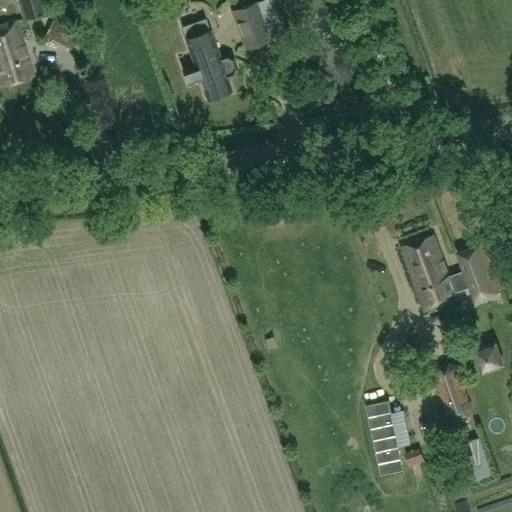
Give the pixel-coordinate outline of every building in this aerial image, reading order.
[(42,0),(14,0),(20,19),(45,12),(42,0)] [(254,1),(229,10),(243,47),(268,38),(254,1)] [(218,55),(217,55),(206,29),(202,17),(179,26),(183,38),(182,38),(192,64),(179,69),(186,85),(199,80),(206,99),(231,89),(226,77),(233,75),(236,68),(231,57),(225,54),(218,57),(218,55)] [(0,25),(0,85),(32,76),(15,21),(0,25)] [(45,37),(64,47),(72,31),(53,21),(45,37)] [(448,276),(442,260),(433,236),(401,248),(425,311),(457,300),(454,293),(469,287),(473,301),(506,289),(490,245),(479,249),(478,244),(455,252),(462,271),(448,276)] [(265,340),(268,350),(276,347),(273,337),(265,340)] [(482,348),(485,366),(504,363),(501,345),(482,348)] [(433,376),(447,416),(455,420),(468,415),(471,408),(457,369),(449,363),(436,367),(433,376)] [(492,473),(479,436),(456,444),(468,481),(492,473)] [(410,466),(424,461),(419,446),(405,452),(410,466)]
